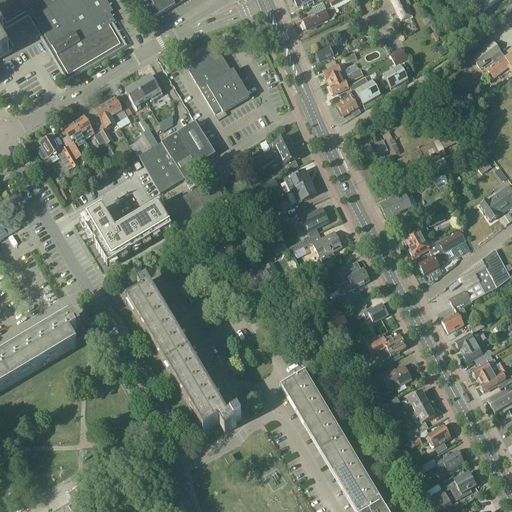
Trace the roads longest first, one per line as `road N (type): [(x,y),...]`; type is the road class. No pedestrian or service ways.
road 1 (tertiary): [(511,494),(387,270),(325,138)]
road 2 (unclassified): [(179,476),(161,413),(0,144)]
road 3 (residential): [(0,139),(239,0)]
road 4 (unclassified): [(276,409),(262,389),(227,385),(165,285),(215,256)]
road 5 (residential): [(496,22),(410,89),(325,138)]
road 6 (tertiary): [(325,138),(265,0)]
road 7 (unclassified): [(339,511),(276,409)]
road 8 (residential): [(125,511),(108,481),(89,475),(35,511)]
